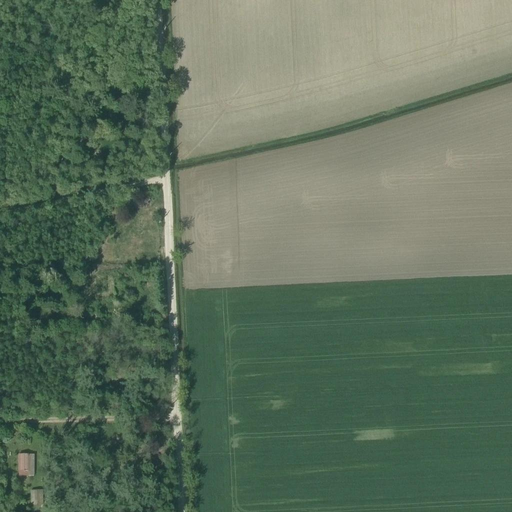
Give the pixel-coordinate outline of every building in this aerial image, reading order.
[(52,121),(61,120),(60,111),(51,112),(52,121)] [(128,215),(128,227),(142,228),(142,216),(128,215)] [(91,280),(92,295),(108,293),(107,278),(91,280)] [(65,289),(80,291),(81,282),(65,281),(65,289)] [(79,326),(102,328),(103,312),(96,312),(95,323),(90,323),(90,322),(79,321),(79,326)] [(123,328),(140,326),(139,316),(122,317),(123,328)] [(123,380),(110,379),(110,384),(114,384),(113,390),(123,391),(123,380)] [(168,422),(156,422),(156,430),(168,430),(168,422)] [(128,434),(118,434),(118,446),(128,446),(128,434)] [(18,455),(18,476),(33,477),(34,455),(18,455)] [(141,460),(114,459),(114,474),(124,474),(124,469),(141,469),(141,460)] [(30,491),(31,506),(42,504),(42,490),(30,491)]
